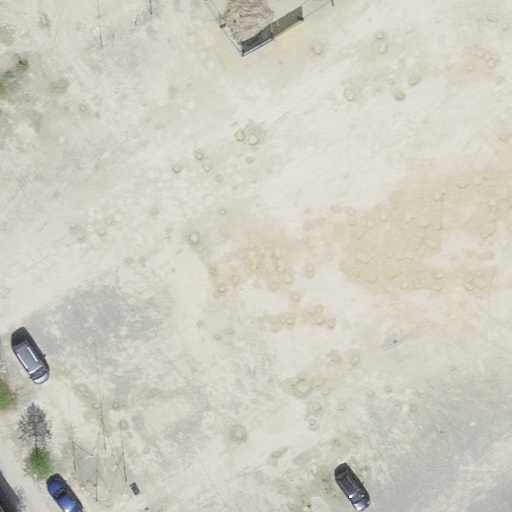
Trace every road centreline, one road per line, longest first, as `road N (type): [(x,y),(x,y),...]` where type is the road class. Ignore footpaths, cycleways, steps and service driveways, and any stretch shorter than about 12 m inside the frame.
road 1 (unknown): [(443,0),(0,293)]
road 2 (unknown): [(511,266),(164,510)]
